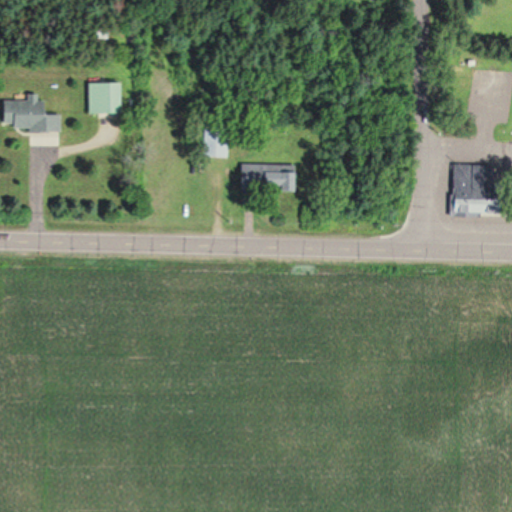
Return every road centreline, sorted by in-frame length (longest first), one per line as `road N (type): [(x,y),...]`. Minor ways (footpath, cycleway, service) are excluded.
road 1 (residential): [(0,240),(511,250)]
road 2 (residential): [(425,0),(425,249)]
